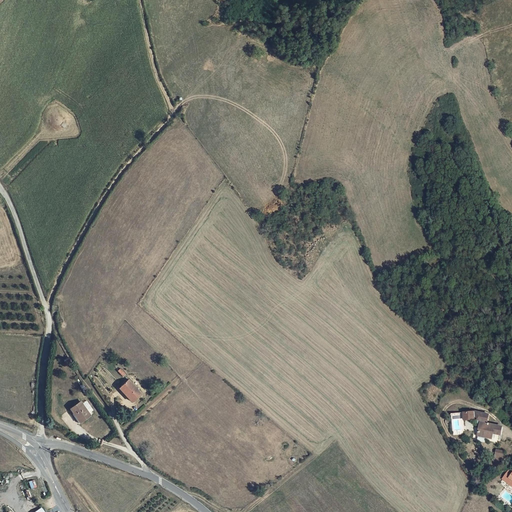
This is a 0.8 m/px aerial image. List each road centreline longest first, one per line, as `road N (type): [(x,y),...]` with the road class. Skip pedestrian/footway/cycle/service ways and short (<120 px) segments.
road 1 (track): [(45,310),(93,213),(171,114),(139,0)]
road 2 (unclassified): [(0,187),(47,314),(39,443)]
road 3 (tertiary): [(206,511),(146,475),(39,443)]
